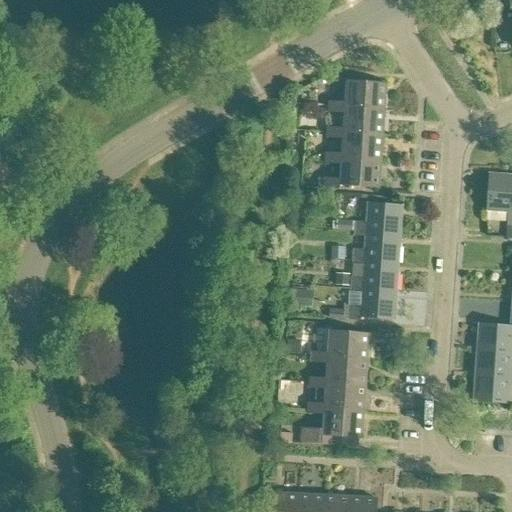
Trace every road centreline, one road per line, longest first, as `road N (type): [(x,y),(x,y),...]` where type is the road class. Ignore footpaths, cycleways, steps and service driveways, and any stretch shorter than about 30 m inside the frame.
road 1 (unclassified): [(69,511),(26,295),(57,217),(137,149),(378,10)]
road 2 (residential): [(454,128),(434,457),(511,468)]
road 3 (residential): [(378,10),(445,100),(454,128)]
